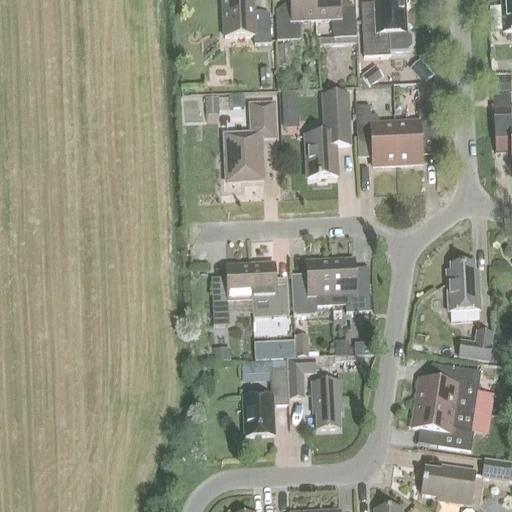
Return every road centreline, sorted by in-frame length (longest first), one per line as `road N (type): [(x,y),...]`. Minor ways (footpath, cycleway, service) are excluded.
road 1 (residential): [(190,511),(197,496),(227,478),(356,471),(374,456),(409,253)]
road 2 (residential): [(409,253),(348,222),(198,233)]
road 3 (residential): [(465,206),(459,0)]
